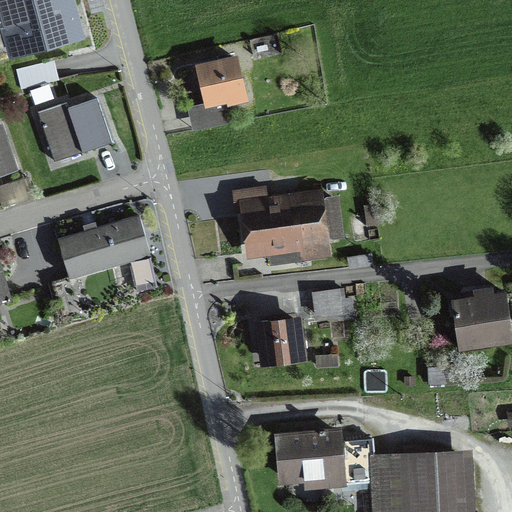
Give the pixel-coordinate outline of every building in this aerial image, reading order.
[(79,34),(69,0),(0,0),(14,52),(79,34)] [(237,62),(200,70),(210,111),(231,106),(232,111),(248,107),(237,62)] [(69,109),(40,118),(56,168),(82,159),(81,156),(111,146),(98,106),(71,114),(69,109)] [(0,182),(20,175),(3,128),(0,128),(0,182)] [(329,261),(321,196),(268,203),(266,192),(236,196),(238,217),(245,216),(251,261),(302,255),(303,264),(329,261)] [(138,218),(60,239),(71,278),(130,262),(138,291),(156,286),(138,218)] [(0,310),(12,307),(0,266),(0,310)] [(341,291),(312,294),(314,319),(352,316),(351,301),(342,301),(341,291)] [(511,328),(508,298),(456,305),(463,353),(511,346),(511,328)] [(302,324),(257,330),(263,371),(308,365),(302,324)] [(378,494),(376,461),(375,445),(342,447),(341,436),(279,440),(283,491),(307,489),(308,495),(348,492),(348,497),(378,494)] [(471,511),(469,457),(376,461),(378,494),(378,511),(471,511)]
